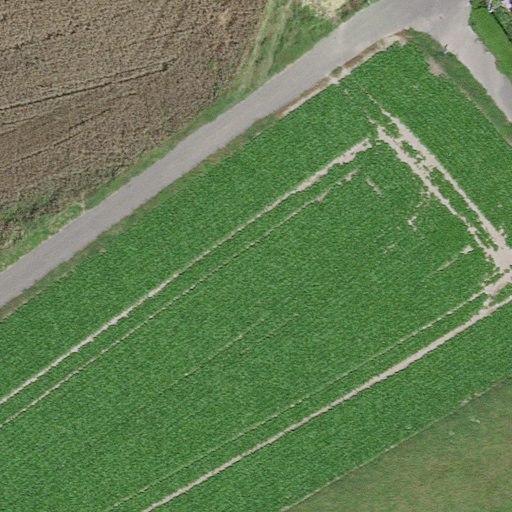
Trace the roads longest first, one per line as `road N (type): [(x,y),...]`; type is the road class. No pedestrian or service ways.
road 1 (residential): [(406,0),(0,298)]
road 2 (track): [(430,0),(511,109)]
